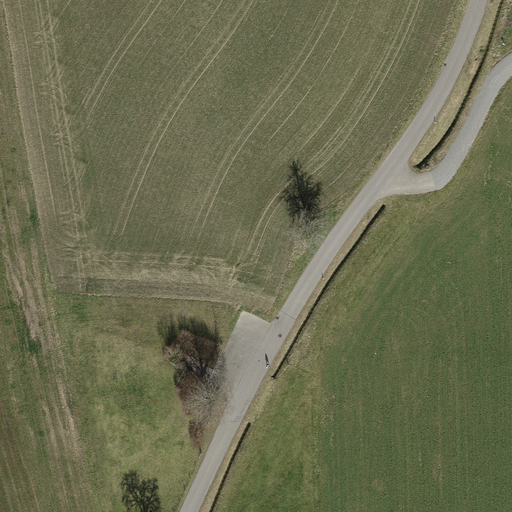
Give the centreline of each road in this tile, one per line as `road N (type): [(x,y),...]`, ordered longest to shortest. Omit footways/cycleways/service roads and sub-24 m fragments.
road 1 (unclassified): [(484,0),(386,187),(319,269),(240,393),(187,511)]
road 2 (track): [(386,187),(424,187),(464,145),(511,67)]
